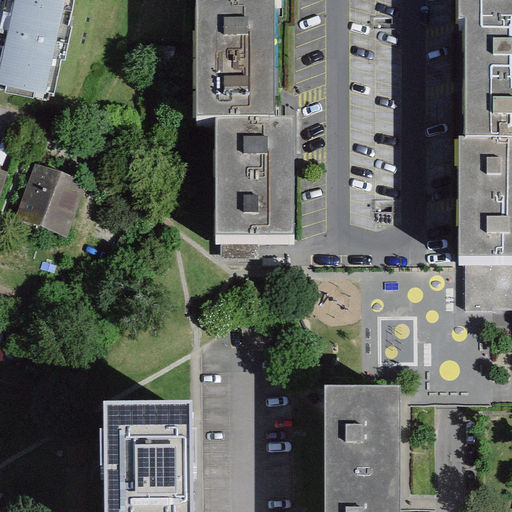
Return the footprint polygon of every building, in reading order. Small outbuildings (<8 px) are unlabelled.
[(58,0),(0,0),(0,82),(38,91),(58,0)] [(216,245),(295,245),(294,116),(275,116),(275,9),(282,8),(281,0),(196,0),(196,126),(215,127),(216,245)] [(511,0),(456,0),(459,270),(468,270),(469,315),(511,314),(511,0)] [(32,167),(12,224),(66,243),(86,186),(32,167)] [(325,511),(403,511),(401,397),(324,398),(325,511)] [(101,423),(101,511),(191,511),(191,422),(101,423)]
